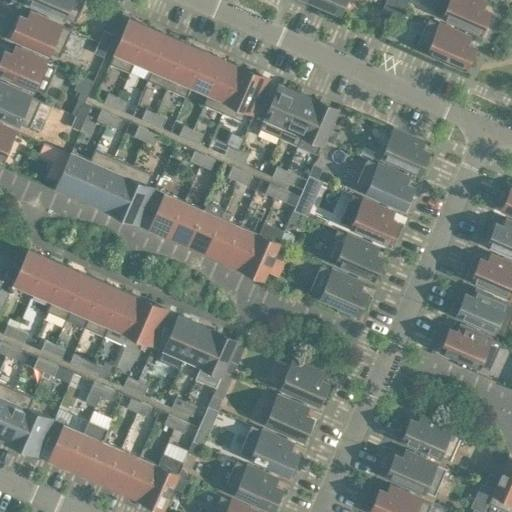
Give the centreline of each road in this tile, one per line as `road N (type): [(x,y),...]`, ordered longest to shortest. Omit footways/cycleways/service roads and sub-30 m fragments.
road 1 (residential): [(318,511),(485,121)]
road 2 (residential): [(485,121),(206,0)]
